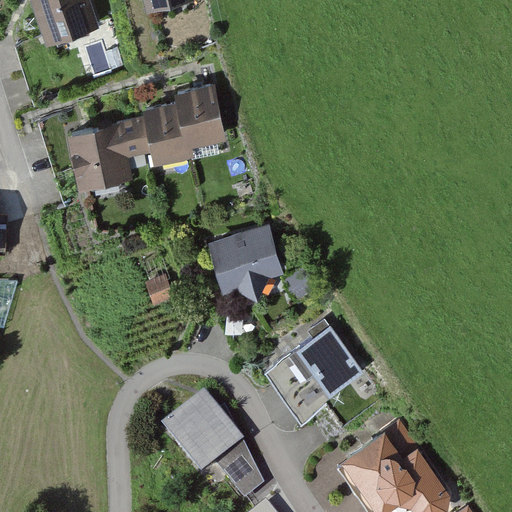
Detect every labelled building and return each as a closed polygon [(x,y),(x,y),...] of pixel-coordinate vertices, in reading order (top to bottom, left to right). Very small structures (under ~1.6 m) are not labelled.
[(90,0),(37,0),(54,46),(99,29),(90,0)] [(158,0),(161,11),(204,0),(158,0)] [(228,141),(217,86),(175,94),(176,102),(144,109),(145,118),(66,134),(78,193),(134,182),(129,158),(152,153),(155,166),(196,157),(194,148),(228,141)] [(293,275),(275,225),(222,240),(237,291),(293,275)] [(366,373),(332,325),(265,373),(301,424),(338,397),(335,395),(366,373)] [(275,481),(213,397),(177,427),(218,478),(226,470),(253,500),(275,481)] [(457,511),(464,506),(404,422),(354,457),(394,511),(397,511),(411,504),(423,504),(430,511),(457,511)] [(273,511),(266,503),(256,511),(273,511)]
